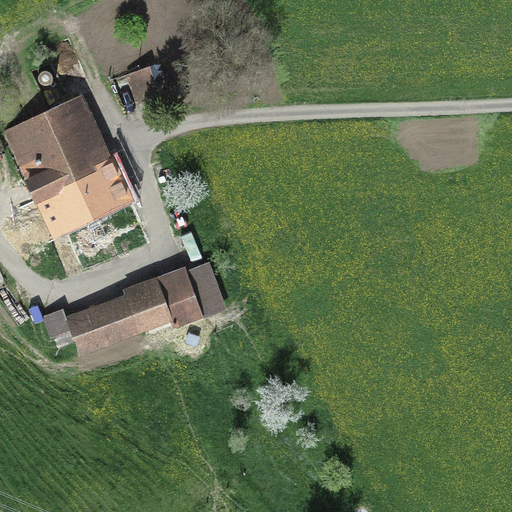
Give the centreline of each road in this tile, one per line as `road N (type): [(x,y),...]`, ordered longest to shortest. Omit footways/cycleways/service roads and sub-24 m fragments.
road 1 (unclassified): [(511,103),(260,113),(162,130)]
road 2 (track): [(0,249),(25,279),(62,292),(166,257),(136,150),(162,130)]
